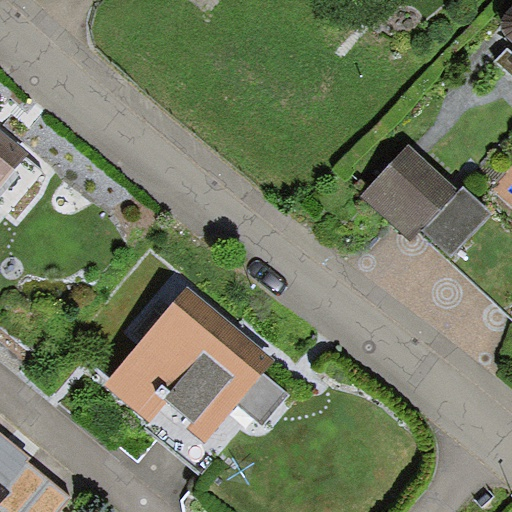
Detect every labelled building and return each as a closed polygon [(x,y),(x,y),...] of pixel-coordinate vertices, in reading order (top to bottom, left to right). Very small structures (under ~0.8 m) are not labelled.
[(511,9),(511,10),(505,26),(511,40),(499,55),(511,66),(511,9)] [(0,213),(44,161),(0,124),(0,213)] [(406,145),(358,194),(406,240),(418,227),(449,257),(491,214),(460,184),(453,191),(406,145)] [(270,357),(186,287),(103,385),(204,470),(250,416),(262,426),(290,393),(261,369),(270,357)] [(0,511),(57,511),(70,496),(27,460),(29,457),(0,432),(0,511)]
